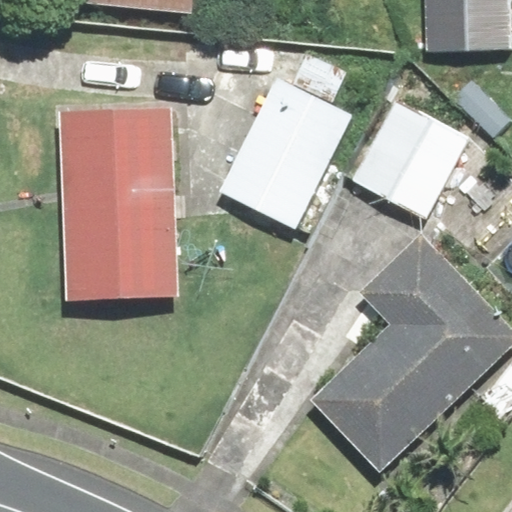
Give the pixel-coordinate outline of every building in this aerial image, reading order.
[(202,10),(202,0),(87,0),(88,0),(202,10)] [(351,118),(275,83),(221,198),(298,234),(351,118)] [(181,106),(67,110),(74,302),(188,298),(181,106)] [(462,140),(397,106),(353,187),(418,222),(462,140)] [(511,352),(511,315),(429,234),(368,295),(396,322),(318,400),(392,474),(511,352)]
